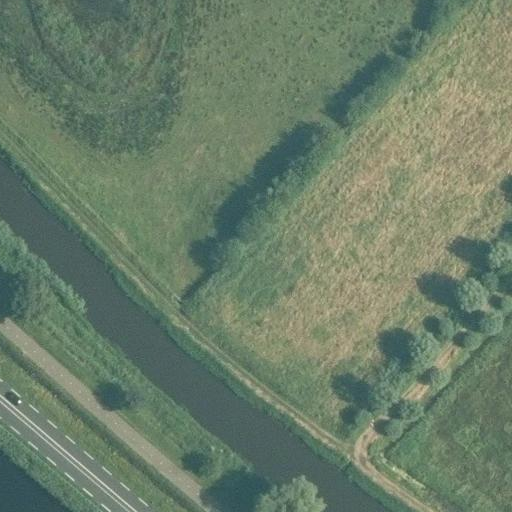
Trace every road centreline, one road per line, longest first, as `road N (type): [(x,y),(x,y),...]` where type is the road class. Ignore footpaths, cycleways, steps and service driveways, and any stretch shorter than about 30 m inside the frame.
road 1 (track): [(0,137),(209,346),(353,455)]
road 2 (unclassified): [(215,511),(0,321)]
road 3 (primary): [(123,511),(0,406)]
